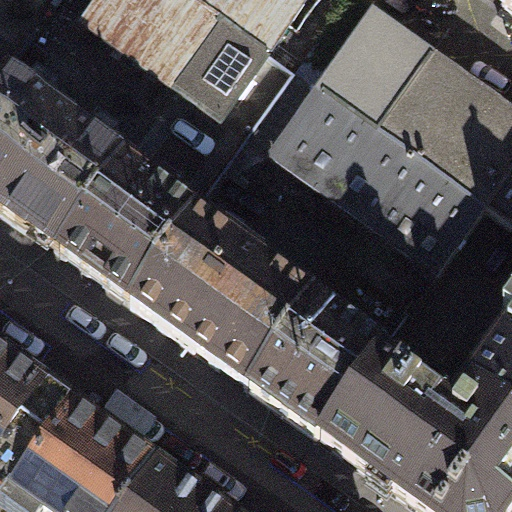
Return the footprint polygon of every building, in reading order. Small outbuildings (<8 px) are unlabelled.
[(179,92),(225,28),(205,14),(186,0),(106,0),(87,27),(179,92)] [(186,0),(205,14),(215,0),(186,0)] [(215,0),(205,14),(225,28),(267,58),(308,0),(215,0)] [(511,0),(492,0),(511,14),(511,0)] [(378,139),(434,61),(410,44),(379,22),(323,101),(378,139)] [(225,28),(179,92),(221,122),(267,58),(225,28)] [(434,61),(378,139),(488,214),(511,179),(511,116),(509,114),(434,61)] [(378,139),(323,101),(295,82),(250,146),(441,280),(488,214),(378,139)] [(58,257),(123,167),(109,156),(6,84),(3,88),(0,91),(0,215),(44,247),(58,257)] [(130,309),(196,219),(123,167),(58,257),(130,309)] [(511,179),(488,214),(511,231),(511,179)] [(248,394),(313,303),(300,294),(196,219),(130,309),(234,383),(248,394)] [(323,447),(381,366),(388,357),(313,303),(248,394),(323,447)] [(511,337),(482,378),(473,392),(511,419),(511,337)] [(6,511),(73,417),(0,366),(0,511),(6,511)] [(511,511),(511,419),(473,392),(453,418),(381,366),(323,447),(412,511),(511,511)] [(126,511),(153,473),(73,417),(6,511),(126,511)] [(209,511),(153,473),(126,511),(209,511)]
